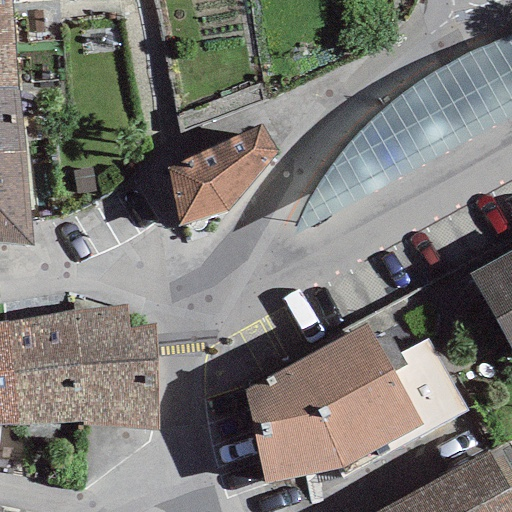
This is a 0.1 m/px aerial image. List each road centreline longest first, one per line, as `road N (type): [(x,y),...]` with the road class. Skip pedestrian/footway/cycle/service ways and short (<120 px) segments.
road 1 (residential): [(456,18),(366,88),(202,288)]
road 2 (residential): [(202,288),(156,274),(0,291)]
road 3 (unknown): [(286,511),(467,431)]
road 4 (residential): [(177,455),(178,372),(202,288)]
